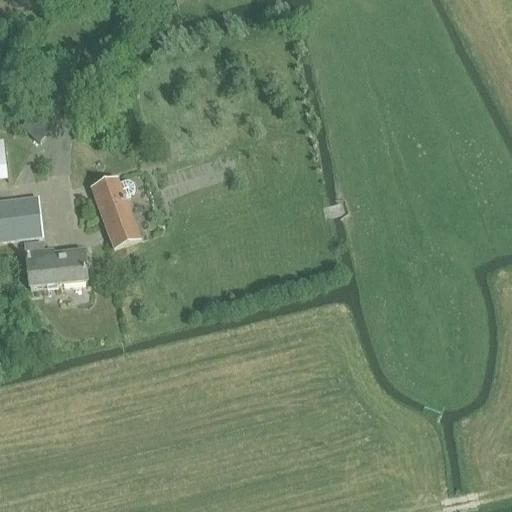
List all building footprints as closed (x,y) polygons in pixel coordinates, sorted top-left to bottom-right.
[(0,185),(8,185),(5,146),(0,146),(0,185)] [(92,193),(107,231),(132,222),(124,203),(130,201),(133,198),(135,193),(133,189),(129,186),(124,186),(119,188),(117,184),(92,193)] [(39,202),(0,206),(0,246),(25,244),(44,242),(39,202)] [(140,244),(132,222),(107,231),(115,253),(140,244)] [(85,256),(27,263),(31,296),(33,295),(34,307),(66,303),(64,292),(89,289),(88,283),(101,282),(98,261),(86,262),(85,256)]
